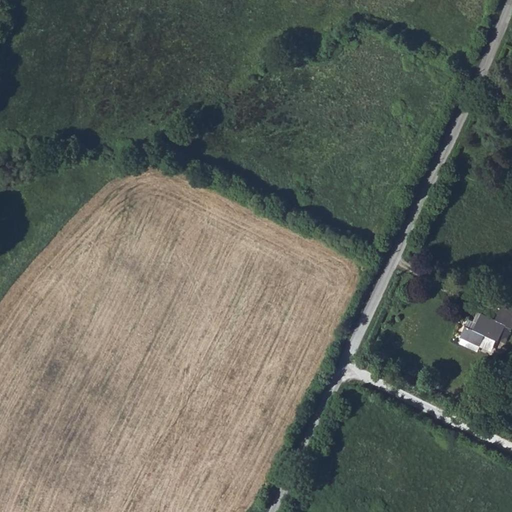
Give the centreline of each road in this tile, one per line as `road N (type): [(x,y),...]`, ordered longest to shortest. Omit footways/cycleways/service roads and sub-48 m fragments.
road 1 (unclassified): [(275,511),(511,0)]
road 2 (track): [(342,368),(511,448)]
